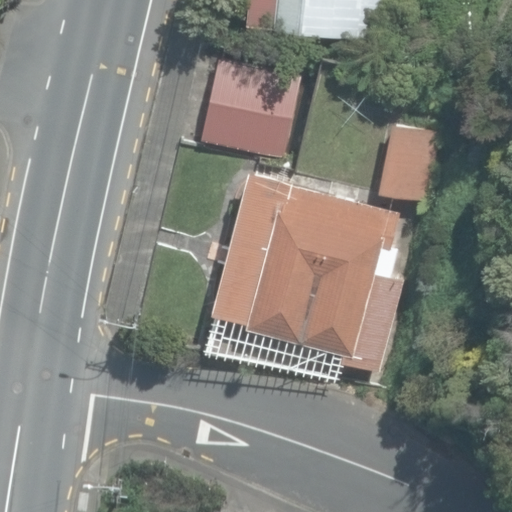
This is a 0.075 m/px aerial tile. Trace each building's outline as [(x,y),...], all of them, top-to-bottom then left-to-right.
[(248,0),(247,20),(386,35),(389,0),(248,0)] [(457,36),(483,40),(487,14),(462,10),(457,36)] [(217,50),(199,135),(283,154),(302,69),(217,50)] [(380,189),(425,198),(439,130),(394,121),(380,189)] [(341,355),(378,365),(400,277),(392,275),(400,243),(391,240),(399,210),(290,182),(292,176),(250,165),(214,309),(247,317),(246,322),(343,347),(341,355)]
